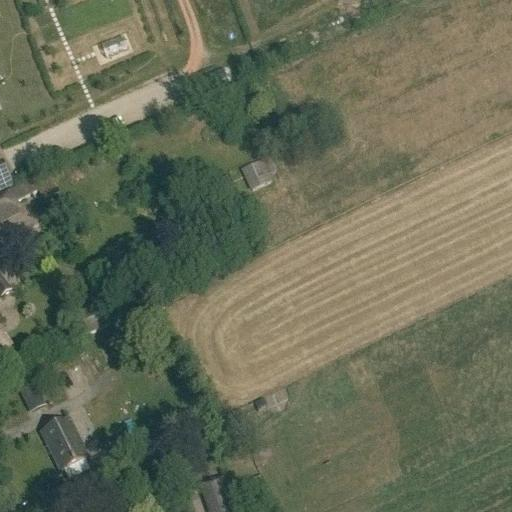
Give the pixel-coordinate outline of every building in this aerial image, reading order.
[(247,171),(253,192),(274,187),(268,165),(247,171)] [(0,167),(0,194),(13,188),(2,166),(0,167)] [(59,194),(49,173),(0,196),(0,223),(22,213),(18,205),(38,195),(42,202),(59,194)] [(11,292),(0,275),(0,299),(0,300),(11,292)] [(0,359),(11,350),(0,335),(0,359)] [(105,369),(128,357),(117,336),(94,347),(105,369)] [(56,379),(63,392),(93,376),(87,363),(56,379)] [(89,460),(70,421),(40,436),(59,475),(89,460)] [(234,511),(224,481),(201,489),(208,511),(234,511)]
